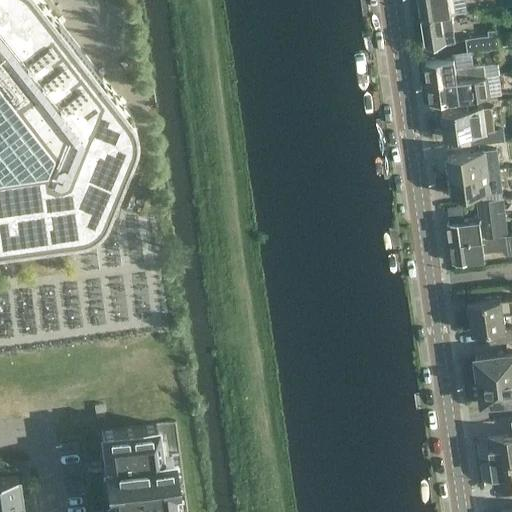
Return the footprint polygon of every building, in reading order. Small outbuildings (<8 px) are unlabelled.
[(0,0),(0,241),(77,231),(77,230),(84,228),(90,225),(93,223),(97,219),(99,216),(102,212),(129,144),(131,139),(132,134),(131,129),(131,126),(130,121),(128,117),(125,112),(95,74),(37,0),(0,0)] [(417,0),(420,16),(450,12),(448,0),(417,0)] [(450,12),(420,16),(424,44),(454,40),(450,12)] [(467,50),(498,45),(495,27),(487,28),(488,34),(465,37),(467,50)] [(425,62),(428,82),(484,74),(483,63),(455,67),(453,58),(425,62)] [(492,73),(484,74),(428,82),(431,102),(459,98),(458,91),(486,87),(486,85),(493,84),(492,73)] [(484,104),(441,110),(444,137),(469,133),(471,143),(505,138),(503,126),(487,128),(484,104)] [(497,147),(447,154),(449,174),(500,167),(497,147)] [(503,189),(500,167),(449,174),(452,195),(487,190),(487,191),(503,189)] [(447,221),(450,241),(507,234),(503,201),(511,199),(511,194),(475,199),(478,217),(447,221)] [(511,232),(507,234),(450,241),(453,261),(485,257),(484,250),(501,248),(505,253),(511,251),(511,232)] [(490,342),(511,338),(511,323),(506,324),(504,310),(511,308),(511,294),(468,300),(472,330),(488,328),(490,342)] [(511,349),(475,354),(476,359),(473,363),(474,371),(478,373),(478,378),(511,373),(511,349)] [(511,373),(478,378),(479,382),(476,386),(478,394),(481,397),(482,402),(511,397),(511,373)] [(156,424),(100,431),(104,460),(104,464),(105,463),(115,462),(116,470),(115,470),(120,511),(186,511),(175,421),(156,424)] [(511,432),(488,436),(491,461),(511,457),(511,432)] [(511,457),(491,461),(495,486),(511,483),(511,457)] [(0,498),(20,496),(17,475),(0,477),(0,498)] [(0,511),(22,511),(20,496),(0,498),(0,511)]
